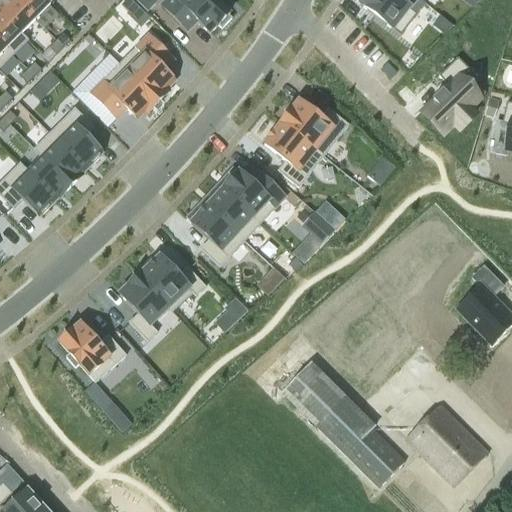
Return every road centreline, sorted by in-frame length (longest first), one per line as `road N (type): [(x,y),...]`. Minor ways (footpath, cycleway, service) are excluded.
road 1 (residential): [(0,320),(136,201),(290,14)]
road 2 (residential): [(290,14),(405,126)]
